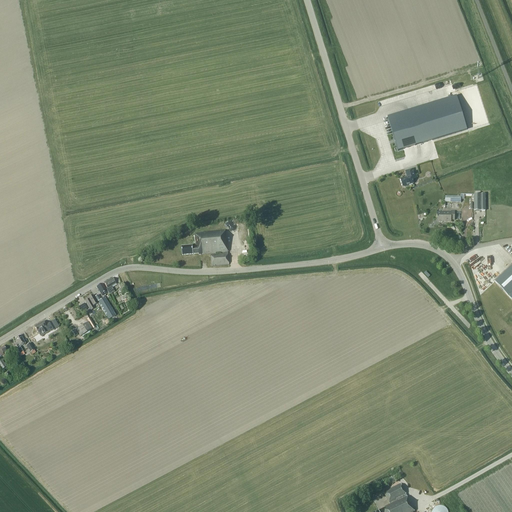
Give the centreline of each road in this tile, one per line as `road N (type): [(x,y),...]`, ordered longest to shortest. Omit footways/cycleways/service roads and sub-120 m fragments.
road 1 (tertiary): [(0,340),(122,268),(240,270),(382,248)]
road 2 (tertiary): [(382,248),(307,0)]
road 3 (tertiary): [(511,372),(487,340),(452,262)]
